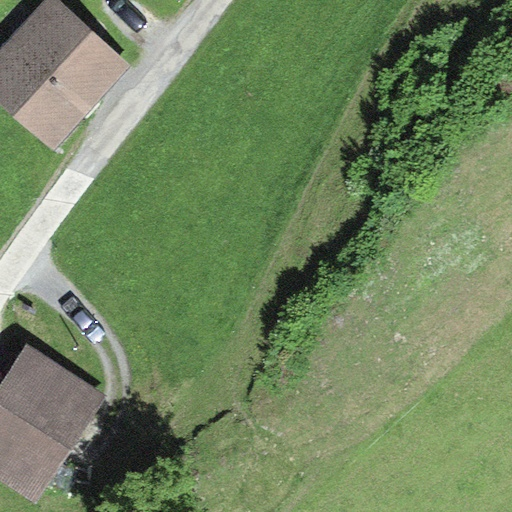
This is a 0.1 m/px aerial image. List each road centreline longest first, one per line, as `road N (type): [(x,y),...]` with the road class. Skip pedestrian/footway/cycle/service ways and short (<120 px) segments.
road 1 (track): [(232,0),(0,297)]
road 2 (track): [(87,462),(117,421),(124,394),(117,358),(33,253)]
